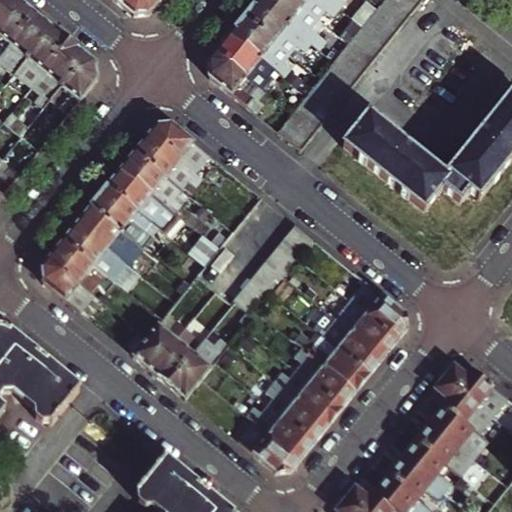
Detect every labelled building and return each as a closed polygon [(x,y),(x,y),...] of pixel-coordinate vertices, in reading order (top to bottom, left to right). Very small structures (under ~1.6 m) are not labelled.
[(35,13),(18,0),(0,22),(0,38),(1,38),(10,45),(35,13)] [(0,0),(0,22),(18,0),(0,0)] [(150,15),(158,5),(152,0),(113,0),(134,17),(150,15)] [(292,0),(257,0),(256,2),(272,15),(275,11),(290,24),(288,26),(302,37),(307,32),(302,28),(304,25),(295,17),(303,8),(292,0)] [(300,151),(423,0),(384,0),(277,133),(300,151)] [(317,19),(326,8),(321,4),(319,6),(311,0),(308,0),(303,8),(317,19)] [(272,15),(256,2),(243,18),(274,43),(281,35),(291,42),(294,39),(298,43),(302,37),(288,26),(290,24),(275,11),(272,15)] [(307,32),(317,19),(303,8),(295,17),(304,25),(302,28),(307,32)] [(35,13),(10,45),(0,56),(0,65),(13,76),(14,75),(53,28),(35,13)] [(243,18),(228,37),(244,49),(246,46),(262,58),(260,60),(275,72),(279,66),(274,63),(277,60),(267,52),(274,43),(243,18)] [(70,42),(53,28),(14,75),(31,90),(32,89),(70,42)] [(288,54),(298,43),(294,39),(291,42),(281,35),(274,43),(288,54)] [(244,49),(228,37),(216,51),(247,76),(262,88),(275,72),(260,60),(262,58),(246,46),(244,49)] [(51,100),(87,56),(70,42),(32,89),(40,96),(35,102),(43,110),(51,100)] [(288,54),(274,43),(267,52),(277,60),(274,63),(279,66),(288,54)] [(209,78),(246,108),(253,99),(239,87),(247,76),(216,51),(207,63),(209,78)] [(97,64),(87,56),(51,100),(59,108),(71,94),(80,101),(98,79),(97,64)] [(262,88),(247,76),(239,87),(253,99),(262,88)] [(474,141),(445,177),(449,180),(442,189),(459,203),(469,191),(479,199),(511,158),(511,93),(486,126),(481,122),(469,137),(474,141)] [(344,147),(423,211),(442,189),(449,180),(445,177),(416,154),(419,149),(405,137),(401,142),(369,116),(344,147)] [(155,126),(146,137),(162,150),(165,146),(181,159),(180,160),(196,174),(210,157),(171,125),(155,126)] [(133,153),(181,192),(188,184),(191,188),(200,177),(196,174),(180,160),(181,159),(165,146),(162,150),(146,137),(133,153)] [(175,201),(181,192),(133,153),(118,171),(134,184),(137,181),(153,194),(151,195),(172,212),(178,204),(175,201)] [(0,200),(20,176),(11,168),(0,181),(0,200)] [(134,184),(118,171),(106,187),(152,223),(161,231),(175,214),(172,212),(151,195),(153,194),(137,181),(134,184)] [(106,187),(89,207),(128,239),(143,251),(152,239),(144,232),(152,223),(106,187)] [(226,211),(234,216),(229,226),(242,234),(264,198),(248,189),(246,192),(240,188),(226,211)] [(107,249),(115,255),(119,259),(123,254),(119,250),(128,239),(89,207),(77,222),(92,235),(90,239),(106,251),(107,249)] [(77,222),(62,241),(93,266),(101,273),(115,255),(107,249),(106,251),(90,239),(92,235),(77,222)] [(315,242),(295,226),(286,237),(306,254),(315,242)] [(306,254),(286,237),(277,248),(297,264),(299,262),(306,254)] [(79,284),(87,290),(93,282),(85,276),(93,266),(62,241),(50,256),(65,269),(62,273),(78,285),(79,284)] [(297,264),(277,248),(268,258),(288,275),(297,264)] [(42,282),(80,313),(94,295),(87,290),(79,284),(78,285),(62,273),(65,269),(50,256),(40,268),(42,282)] [(288,275),(268,258),(260,269),(279,286),(285,279),(288,275)] [(279,286),(260,269),(251,279),(270,296),(271,295),(279,286)] [(270,296),(251,279),(242,290),(262,307),(270,296)] [(175,304),(188,287),(181,281),(167,298),(175,304)] [(405,315),(365,283),(349,303),(396,342),(406,330),(405,315)] [(262,307),(242,290),(233,301),(253,318),(262,307)] [(167,298),(153,315),(161,321),(175,304),(167,298)] [(335,320),(383,359),(396,342),(349,303),(335,320)] [(369,376),(383,359),(335,320),(321,336),(338,350),(369,376)] [(176,339),(186,327),(181,323),(177,328),(174,326),(168,333),(158,324),(132,356),(153,373),(165,357),(162,354),(175,338),(176,339)] [(153,373),(168,385),(194,354),(185,346),(194,333),(186,327),(176,339),(175,338),(162,354),(165,357),(153,373)] [(0,382),(12,392),(36,411),(36,419),(43,424),(50,423),(52,424),(79,391),(9,333),(3,331),(0,330),(0,382)] [(369,376),(338,350),(331,358),(314,345),(300,334),(293,342),(307,354),(355,393),(369,376)] [(338,350),(321,336),(314,345),(331,358),(338,350)] [(185,400),(202,380),(216,363),(218,361),(208,353),(202,360),(194,354),(168,385),(185,400)] [(343,409),(355,393),(307,354),(301,362),(307,368),(301,375),(343,409)] [(454,367),(445,379),(493,418),(508,400),(468,367),(462,374),(454,367)] [(328,426),(343,409),(301,375),(294,384),(287,379),(280,387),(328,426)] [(443,408),(478,436),(493,418),(445,379),(435,390),(444,396),(438,403),(443,408)] [(0,396),(12,392),(0,382),(0,414),(4,410),(0,406),(0,396)] [(328,426),(280,387),(271,398),(279,405),(274,411),(314,444),(328,426)] [(486,442),(478,436),(443,408),(429,425),(472,460),(486,442)] [(301,461),(314,444),(274,411),(267,419),(259,413),(252,421),(254,422),(301,461)] [(291,473),(301,461),(254,422),(237,442),(276,474),(291,473)] [(415,442),(442,464),(458,477),(472,460),(429,425),(415,442)] [(415,442),(401,459),(444,494),(451,485),(435,472),(442,464),(415,442)] [(227,511),(163,459),(136,493),(139,495),(138,502),(145,508),(153,506),(159,511),(227,511)] [(444,494),(401,459),(387,476),(417,500),(423,493),(436,503),(444,494)] [(387,476),(374,492),(398,511),(431,511),(417,500),(387,476)] [(345,500),(359,511),(398,511),(374,492),(369,488),(363,495),(355,488),(345,500)] [(359,511),(345,500),(336,511),(359,511)]
